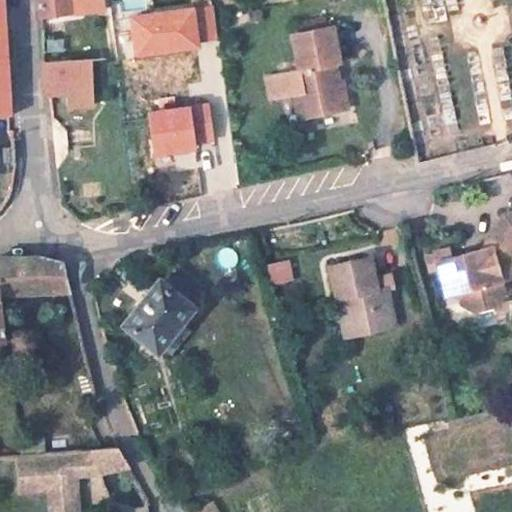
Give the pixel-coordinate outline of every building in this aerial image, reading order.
[(102,0),(38,0),(40,14),(101,6),(103,6),(102,0)] [(200,50),(199,42),(217,40),(213,7),(194,9),(131,17),(137,58),(200,50)] [(343,59),(336,22),(296,29),(303,66),(307,88),(311,113),(348,106),(343,78),(334,80),(332,67),(339,66),(338,60),(343,59)] [(91,104),(89,61),(44,63),(46,92),(67,91),(67,105),(91,104)] [(307,88),(303,66),(269,72),(273,94),(298,90),(307,88)] [(311,113),(307,88),(298,90),(301,114),(311,113)] [(196,152),(195,145),(213,143),(208,105),(149,113),(155,158),(196,152)] [(0,157),(10,157),(9,143),(0,143),(0,157)] [(511,274),(511,208),(501,211),(474,253),(464,255),(462,249),(449,252),(447,244),(430,247),(437,279),(454,275),(457,287),(459,300),(474,310),(497,304),(507,290),(503,278),(511,274)] [(69,291),(63,267),(44,257),(0,258),(0,281),(1,288),(2,295),(69,291)] [(376,292),(367,258),(330,267),(338,301),(348,298),(358,336),(395,327),(386,290),(376,292)] [(271,262),(272,282),(296,281),(295,260),(271,262)] [(457,287),(454,275),(437,279),(440,291),(457,287)] [(193,300),(159,277),(126,318),(160,341),(193,300)] [(2,295),(1,288),(0,287),(0,346),(8,346),(2,295)] [(358,336),(348,298),(338,301),(347,339),(358,336)] [(101,464),(127,455),(119,440),(32,446),(34,473),(57,473),(58,482),(58,495),(85,494),(84,466),(101,464)] [(34,473),(32,446),(19,447),(16,448),(18,486),(58,482),(57,473),(34,473)] [(86,511),(85,494),(58,495),(59,511),(86,511)]
